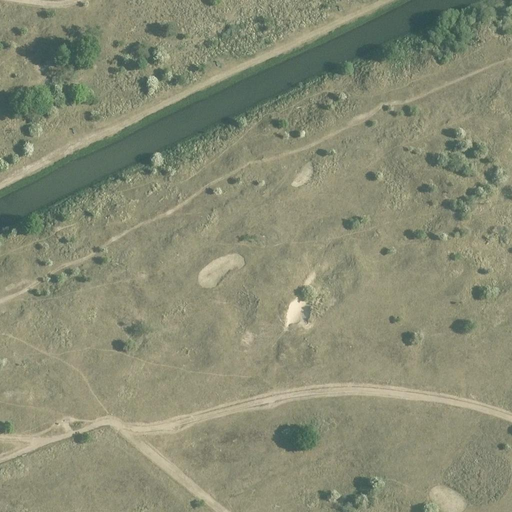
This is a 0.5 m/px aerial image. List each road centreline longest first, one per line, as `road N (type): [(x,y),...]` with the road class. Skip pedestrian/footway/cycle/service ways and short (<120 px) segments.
road 1 (track): [(0,184),(384,0)]
road 2 (track): [(511,418),(425,395),(334,388),(148,427),(118,423)]
road 3 (track): [(226,511),(118,423)]
